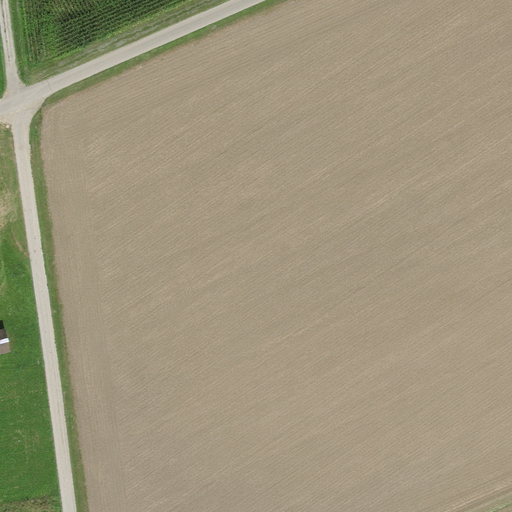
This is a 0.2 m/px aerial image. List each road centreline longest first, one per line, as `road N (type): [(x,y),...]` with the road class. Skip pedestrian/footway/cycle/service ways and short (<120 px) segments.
road 1 (track): [(68,511),(4,0)]
road 2 (track): [(0,112),(255,0)]
